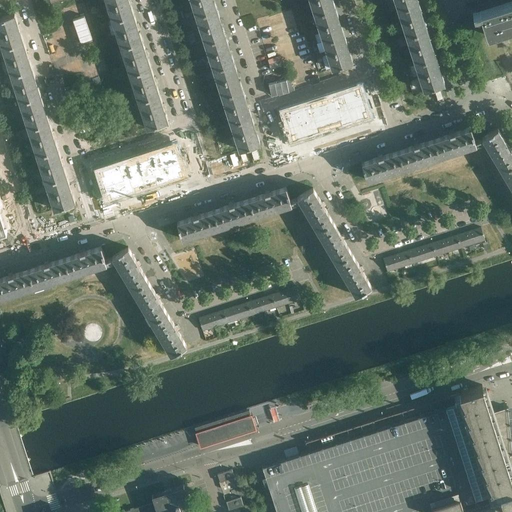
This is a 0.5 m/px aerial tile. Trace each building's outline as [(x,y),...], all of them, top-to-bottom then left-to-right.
[(132,13),(129,2),(128,0),(106,0),(113,19),(132,13)] [(216,8),(213,0),(191,0),(196,15),(216,8)] [(334,7),(331,0),(310,0),(314,14),(334,7)] [(417,2),(416,0),(394,0),(398,9),(417,2)] [(426,29),(422,18),(417,2),(398,9),(406,36),(426,29)] [(511,2),(480,13),(487,35),(511,26),(511,2)] [(343,34),(339,23),(334,7),(314,14),(323,41),(343,34)] [(224,35),(221,24),(216,8),(196,15),(205,41),(224,35)] [(22,40),(19,29),(14,13),(0,17),(0,38),(3,47),(22,40)] [(141,40),(137,29),(132,13),(113,19),(121,46),(141,40)] [(435,56),(431,45),(426,29),(406,36),(415,63),(435,56)] [(352,61),(348,50),(343,34),(323,41),(332,68),(352,61)] [(233,62),(229,51),(224,35),(205,41),(213,68),(233,62)] [(31,67),(27,56),(22,40),(3,47),(11,74),(31,67)] [(150,66),(146,55),(141,40),(121,46),(130,73),(150,66)] [(443,83),(440,72),(435,56),(415,63),(424,90),(443,83)] [(242,89),(238,77),(233,62),(213,68),(222,95),(242,89)] [(158,93),(155,82),(150,66),(130,73),(138,100),(158,93)] [(40,94),(36,83),(31,67),(11,74),(20,101),(40,94)] [(310,101),(284,109),(293,138),(368,114),(359,86),(333,94),(334,97),(311,104),(310,101)] [(250,116),(247,105),(242,89),(222,95),(230,122),(250,116)] [(167,121),(163,109),(158,93),(138,100),(147,127),(167,121)] [(48,121),(45,110),(40,94),(20,101),(28,127),(48,121)] [(259,143),(255,131),(250,116),(230,122),(239,149),(259,143)] [(57,148),(53,137),(48,121),(28,127),(37,154),(57,148)] [(476,144),(475,141),(470,127),(455,132),(453,130),(449,132),(449,134),(434,139),(440,156),(476,144)] [(511,163),(511,152),(509,147),(511,146),(508,142),(506,142),(498,128),(482,137),(502,170),(511,163)] [(440,156),(434,139),(419,144),(418,142),(413,143),(414,146),(398,150),(404,168),(440,156)] [(126,159),(99,168),(108,196),(184,172),(174,144),(148,152),(149,155),(127,162),(126,159)] [(65,175),(62,164),(57,148),(37,154),(46,181),(65,175)] [(256,149),(250,151),(253,160),(259,158),(256,149)] [(404,168),(398,150),(383,155),(382,153),(378,155),(378,157),(362,162),(368,179),(404,168)] [(511,163),(502,170),(511,187),(511,163)] [(74,202),(70,190),(65,175),(46,181),(54,208),(74,202)] [(291,204),(290,200),(286,187),(270,192),(269,189),(264,191),(265,193),(250,198),(255,215),(291,204)] [(332,220),(324,206),(326,205),(324,201),(321,202),(313,188),(298,197),(317,229),(332,220)] [(255,215),(250,198),(234,203),(233,201),(229,202),(229,205),(214,210),(219,227),(255,215)] [(0,210),(0,239),(9,237),(0,210)] [(219,227),(214,210),(198,215),(197,212),(193,214),(193,216),(177,221),(183,238),(219,227)] [(352,253),(343,239),(345,237),(343,233),(341,234),(332,220),(317,229),(336,262),(352,253)] [(485,239),(481,226),(469,230),(473,243),(485,239)] [(473,243),(469,230),(456,234),(460,247),(473,243)] [(460,247),(456,234),(444,238),(448,251),(460,247)] [(448,251),(444,238),(432,242),(436,255),(448,251)] [(436,255),(432,242),(420,246),(424,259),(436,255)] [(107,263),(105,259),(101,246),(85,251),(84,249),(80,250),(80,253),(65,258),(70,275),(107,263)] [(424,259),(420,246),(408,250),(412,263),(424,259)] [(148,280),(139,266),(141,264),(139,260),(137,261),(128,247),(113,256),(132,289),(148,280)] [(412,263),(408,250),(396,254),(400,267),(412,263)] [(371,285),(363,271),(364,269),(362,265),(360,266),(352,253),(336,262),(356,295),(371,285)] [(400,267),(396,254),(383,258),(387,271),(400,267)] [(70,275),(65,258),(49,262),(48,260),(44,262),(44,264),(29,269),(34,286),(70,275)] [(0,297),(34,286),(29,269),(14,274),(12,272),(8,273),(8,276),(0,278),(0,297)] [(167,312),(159,298),(161,296),(158,292),(156,293),(148,280),(132,289),(151,321),(167,312)] [(301,298),(296,286),(284,290),(288,302),(301,298)] [(288,302),(284,290),(272,294),(276,306),(288,302)] [(276,306),(272,294),(260,298),(264,310),(276,306)] [(264,310),(260,298),(247,301),(251,314),(264,310)] [(251,314),(247,301),(235,305),(239,318),(251,314)] [(239,318),(235,305),(223,309),(227,322),(239,318)] [(227,322),(223,309),(211,313),(215,326),(227,322)] [(186,345),(178,330),(180,329),(177,325),(175,326),(167,312),(151,321),(171,354),(186,345)] [(215,326),(211,313),(199,317),(203,330),(215,326)] [(511,511),(511,451),(508,406),(491,412),(482,384),(457,393),(413,406),(362,423),(349,427),(305,441),(308,450),(303,452),(296,454),(289,456),(262,465),(266,475),(269,487),(277,511),(434,511),(448,508),(449,511),(511,511)] [(255,428),(255,427),(254,426),(249,409),(195,427),(200,443),(200,445),(255,428)] [(235,477),(232,469),(217,473),(220,481),(235,477)] [(192,511),(188,497),(185,489),(184,485),(184,484),(171,489),(165,490),(152,495),(154,502),(138,507),(134,508),(131,509),(122,511),(121,511),(192,511)] [(243,504),(241,496),(226,501),(229,509),(238,506),(243,504)]
